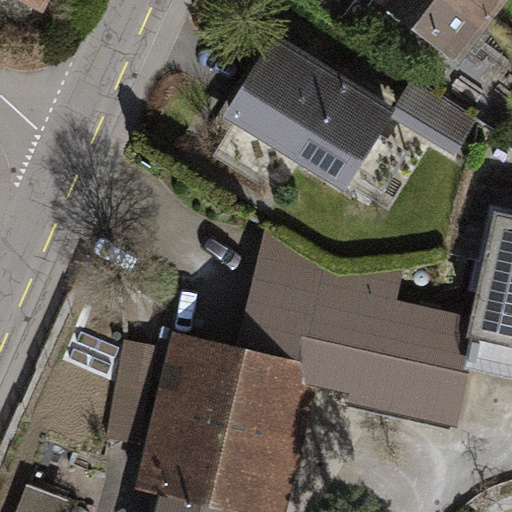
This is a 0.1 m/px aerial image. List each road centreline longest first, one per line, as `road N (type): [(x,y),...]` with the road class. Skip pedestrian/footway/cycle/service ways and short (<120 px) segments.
road 1 (residential): [(63,144),(131,0)]
road 2 (residential): [(0,288),(63,144)]
